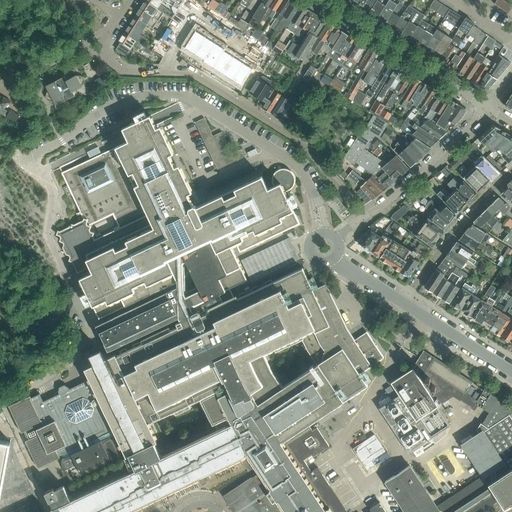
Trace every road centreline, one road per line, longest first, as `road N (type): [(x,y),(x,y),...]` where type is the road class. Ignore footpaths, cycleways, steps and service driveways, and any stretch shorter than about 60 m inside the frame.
road 1 (residential): [(307,0),(480,110)]
road 2 (residential): [(480,110),(338,236)]
road 3 (residential): [(511,171),(465,214),(402,303)]
road 4 (residential): [(511,373),(402,303)]
